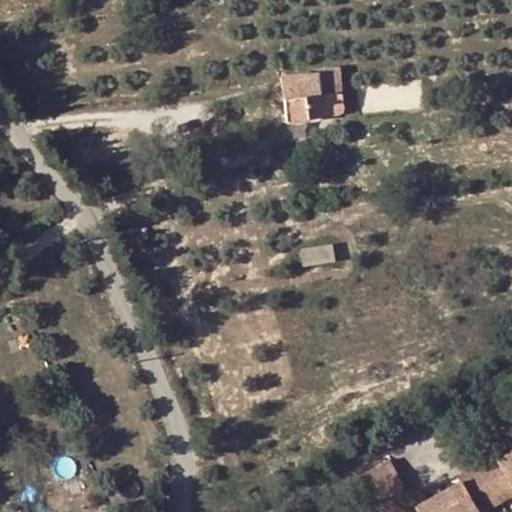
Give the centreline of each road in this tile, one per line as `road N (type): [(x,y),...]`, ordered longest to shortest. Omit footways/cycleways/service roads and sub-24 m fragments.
road 1 (residential): [(0,94),(93,215),(181,453),(176,511)]
road 2 (unknown): [(511,414),(389,451),(339,479),(323,511)]
